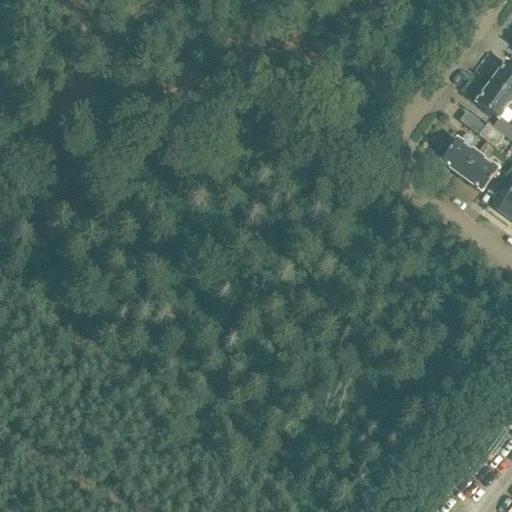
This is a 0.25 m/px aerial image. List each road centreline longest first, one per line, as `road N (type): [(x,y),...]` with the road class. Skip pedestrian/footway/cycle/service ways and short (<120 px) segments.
road 1 (track): [(0,195),(235,118),(278,120),(396,167)]
road 2 (residential): [(511,267),(408,189),(394,147),(401,125),(497,0)]
